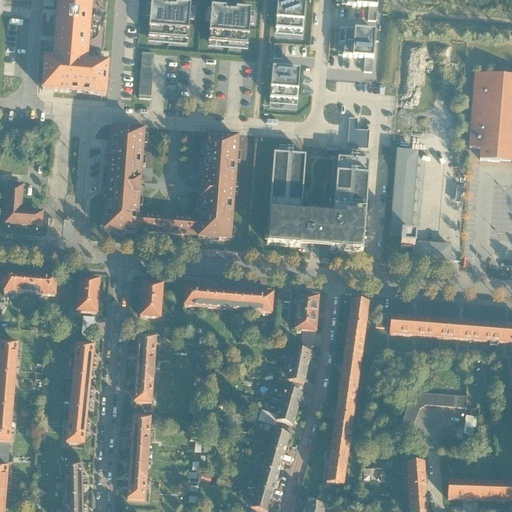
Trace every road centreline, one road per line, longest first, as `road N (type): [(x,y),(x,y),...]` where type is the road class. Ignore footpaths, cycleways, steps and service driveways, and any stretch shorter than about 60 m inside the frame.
road 1 (residential): [(87,115),(315,132),(323,0)]
road 2 (residential): [(121,261),(104,511)]
road 3 (residential): [(286,511),(320,392),(334,277)]
road 4 (residential): [(121,261),(334,277)]
road 5 (residential): [(334,277),(511,291)]
road 6 (residential): [(87,115),(29,109),(36,0)]
road 7 (residential): [(77,257),(87,115)]
